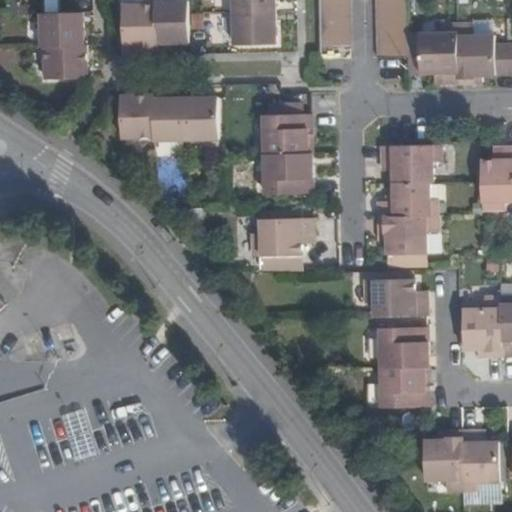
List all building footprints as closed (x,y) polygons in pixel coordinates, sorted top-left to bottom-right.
[(234,0),(235,12),(277,12),(276,0),(234,0)] [(352,59),(350,0),(319,0),(321,59),(352,59)] [(379,0),(380,58),(411,58),(410,34),(409,0),(379,0)] [(192,1),(157,2),(157,5),(158,44),(193,43),(192,1)] [(157,5),(124,6),(125,48),(158,47),(158,44),(157,5)] [(277,12),(235,12),(236,45),(278,44),(277,12)] [(44,14),(42,14),(43,47),(46,47),(85,46),(84,13),(44,14)] [(443,34),(421,34),(422,57),(422,74),(436,74),(444,74),(445,84),(460,84),(459,24),(443,25),(443,34)] [(475,24),(459,24),(460,84),(476,84),(475,76),(484,76),(497,76),(497,44),(496,35),(475,36),(475,24)] [(421,34),(410,34),(411,58),(422,57),(421,34)] [(511,44),(497,44),(497,76),(511,75),(511,44)] [(85,46),(46,47),(47,79),(89,79),(88,46),(85,46)] [(444,74),(436,74),(436,85),(445,84),(444,74)] [(155,96),(122,96),(123,138),(156,138),(155,99),(155,96)] [(187,98),(155,99),(156,138),(156,141),(188,140),(187,98)] [(220,98),(187,98),(188,140),(221,140),(220,98)] [(313,114),(265,115),(266,155),(314,154),(314,139),(309,139),(309,129),(313,129),(313,114)] [(442,145),(384,146),(384,162),(394,162),(394,170),(395,184),(431,183),(434,183),(434,162),(443,162),(442,145)] [(495,160),(483,161),(483,182),(484,210),(506,210),(506,202),(511,201),(511,147),(504,148),(504,160),(495,160)] [(504,148),(495,148),(495,160),(504,160),(504,148)] [(314,154),(266,155),(267,195),(315,194),(314,154)] [(394,162),(384,162),(384,170),(394,170),(394,162)] [(431,183),(395,184),(395,195),(395,202),(387,202),(380,202),(380,217),(439,216),(439,199),(432,200),(431,183)] [(439,216),(380,217),(381,233),(388,233),(388,242),(388,255),(428,254),(428,232),(440,232),(439,216)] [(315,218),(262,219),(262,234),(254,234),(254,257),(261,257),(262,271),(304,270),(304,243),(304,235),(316,234),(315,218)] [(316,234),(304,235),(304,243),(316,243),(316,234)] [(417,279),(367,280),(367,303),(376,303),(376,318),(430,316),(429,300),(417,300),(417,292),(417,279)] [(429,292),(417,292),(417,300),(429,300),(429,292)] [(511,296),(502,297),(503,356),(511,356),(511,296)] [(486,309),(465,309),(465,349),(479,349),(487,349),(487,356),(503,356),(502,297),(486,297),(486,309)] [(430,327),(382,328),(382,368),(431,367),(430,327)] [(431,367),(382,368),(383,408),(431,407),(431,392),(427,392),(426,382),(431,382),(431,367)] [(487,431),(479,432),(479,442),(487,442),(487,431)] [(439,440),(426,440),(427,481),(448,480),(449,492),(465,492),(463,432),(448,432),(448,440),(439,440)] [(479,432),(463,432),(465,492),(481,491),(480,482),(502,482),(501,442),(487,442),(479,442),(479,432)]
